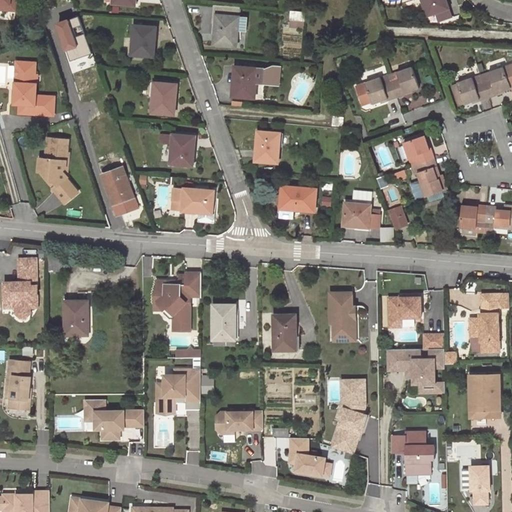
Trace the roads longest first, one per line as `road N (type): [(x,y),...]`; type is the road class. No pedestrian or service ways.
road 1 (residential): [(0,460),(107,472),(162,466),(237,478),(287,503),(338,511)]
road 2 (residential): [(511,267),(249,248)]
road 3 (residential): [(249,248),(251,230),(173,0)]
road 4 (residential): [(249,248),(0,227)]
